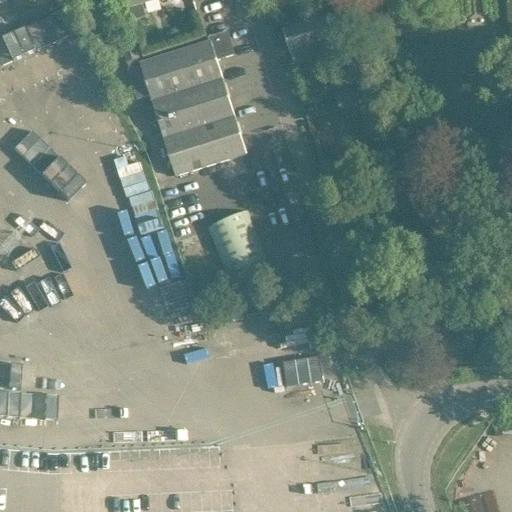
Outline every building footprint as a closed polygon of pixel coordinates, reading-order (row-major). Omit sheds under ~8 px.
[(119,0),(127,24),(146,18),(142,4),(154,0),(119,0)] [(283,31),(294,65),(343,50),(332,16),(283,31)] [(0,96),(61,72),(95,154),(110,148),(112,153),(120,150),(73,36),(57,43),(47,19),(0,37),(0,96)] [(142,67),(128,72),(137,101),(151,97),(153,104),(144,107),(150,125),(152,125),(156,136),(163,134),(176,177),(247,155),(217,61),(235,56),(228,32),(209,38),(210,43),(141,65),(142,67)] [(122,47),(127,62),(139,58),(134,43),(122,47)] [(334,93),(339,110),(372,101),(367,84),(334,93)] [(0,104),(0,138),(57,193),(74,175),(1,104),(0,104)] [(172,267),(141,160),(117,167),(148,274),(172,267)] [(208,229),(232,285),(272,268),(248,211),(208,229)]
